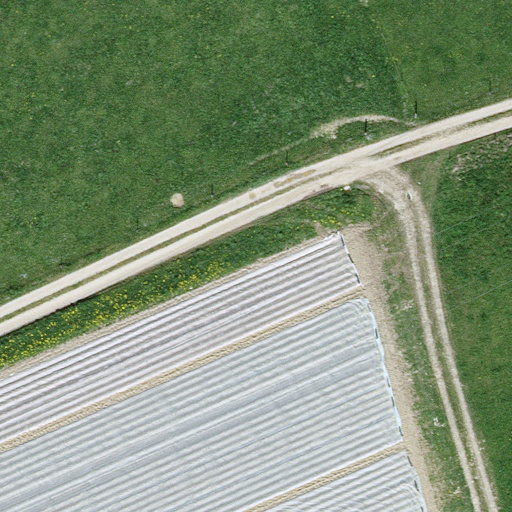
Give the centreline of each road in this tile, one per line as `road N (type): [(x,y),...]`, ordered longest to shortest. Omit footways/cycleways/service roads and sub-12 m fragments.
road 1 (track): [(0,315),(359,159),(511,115)]
road 2 (track): [(359,159),(411,212),(483,511)]
